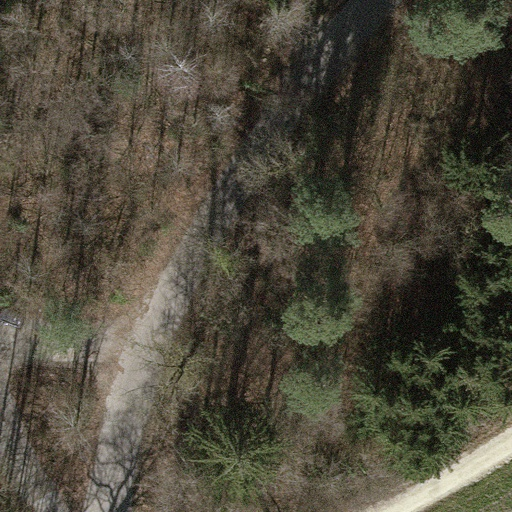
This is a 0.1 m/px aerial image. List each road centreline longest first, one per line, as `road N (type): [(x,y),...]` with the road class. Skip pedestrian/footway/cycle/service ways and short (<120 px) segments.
road 1 (unclassified): [(111,511),(130,406),(173,295),(305,80),(373,0)]
road 2 (track): [(0,326),(44,338),(108,332),(173,295)]
road 3 (track): [(392,511),(511,439)]
